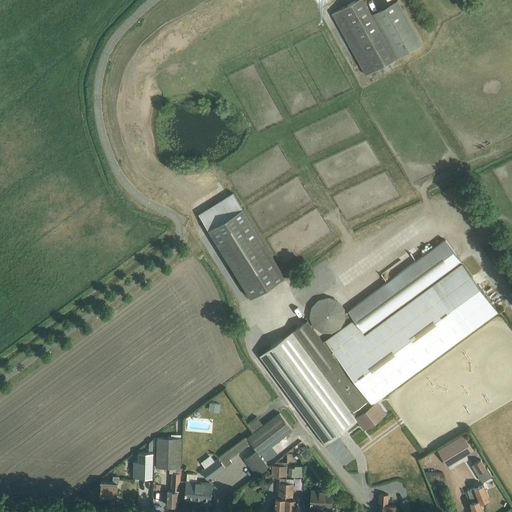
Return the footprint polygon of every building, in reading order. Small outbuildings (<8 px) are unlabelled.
[(367,74),(396,58),(364,0),(358,0),(334,13),(367,74)] [(381,9),(373,13),(384,33),(390,45),(397,56),(397,58),(399,57),(421,44),(422,44),(421,43),(415,32),(408,20),(398,0),(397,0),(393,2),(381,9)] [(199,214),(250,298),(285,277),(233,193),(199,214)] [(354,320),(324,342),(323,343),(307,320),(260,354),(326,443),(360,418),(367,427),(364,429),(365,429),(387,413),(377,400),(469,332),(498,311),(445,239),(348,311),(354,320)] [(315,324),(348,323),(348,313),(317,314),(317,309),(315,309),(315,324)] [(210,410),(219,411),(221,403),(211,402),(210,410)] [(248,438),(261,454),(293,429),(280,412),(248,438)] [(248,422),(254,430),(263,423),(257,414),(248,422)] [(473,450),(463,434),(438,449),(448,465),(473,450)] [(180,468),(181,438),(157,437),(156,467),(180,468)] [(251,443),(246,437),(218,458),(202,471),(208,478),(210,476),(212,479),(213,478),(226,468),(233,463),(229,459),(251,443)] [(302,453),(307,459),(313,454),(308,448),(302,453)] [(268,466),(256,451),(244,459),(257,474),(268,466)] [(152,477),(152,452),(138,452),(138,461),(134,461),(134,477),(152,477)] [(481,459),(474,463),(479,473),(487,468),(481,459)] [(286,475),(287,466),(272,465),(271,475),(278,476),(278,475),(286,475)] [(289,476),(304,476),(304,466),(295,466),(295,467),(289,467),(289,476)] [(180,473),(172,472),(171,491),(167,491),(167,505),(177,505),(178,492),(179,492),(180,473)] [(197,475),(187,474),(185,499),(201,500),(200,503),(210,503),(212,484),(197,482),(197,475)] [(112,482),(101,481),(100,495),(117,496),(118,483),(118,482),(119,476),(113,476),(112,482)] [(285,511),(286,478),(280,478),(278,497),(276,497),(275,511),(285,511)] [(294,479),(286,478),(285,511),(294,511),(295,499),(293,498),(294,479)] [(490,498),(484,484),(468,490),(472,502),(470,503),(473,511),(484,511),(480,502),(490,498)] [(332,509),(333,491),(312,490),(311,506),(322,507),(322,509),(332,509)] [(395,511),(396,505),(387,505),(388,494),(380,493),(379,511),(383,511),(382,511),(395,511)]
